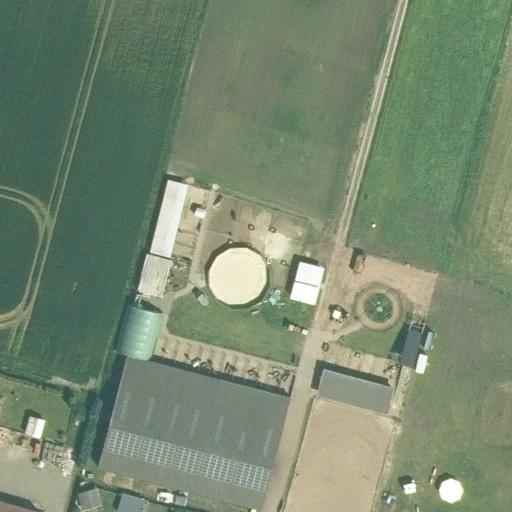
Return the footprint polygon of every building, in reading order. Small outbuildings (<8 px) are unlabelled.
[(192,183),(171,177),(152,248),(173,253),(192,183)] [(174,257),(149,251),(140,286),(165,292),(174,257)] [(327,267),(302,259),(292,294),(316,301),(327,267)] [(399,361),(413,364),(419,329),(405,326),(399,361)] [(130,350),(155,357),(161,337),(135,331),(130,350)] [(155,357),(130,350),(99,464),(260,507),(290,393),(155,357)] [(394,383),(328,365),(320,393),(386,411),(394,383)] [(100,466),(96,480),(140,493),(144,479),(100,466)] [(95,484),(80,490),(88,510),(103,504),(95,484)] [(116,508),(130,511),(138,511),(143,497),(121,491),(116,508)] [(38,511),(40,507),(0,496),(0,511),(38,511)]
